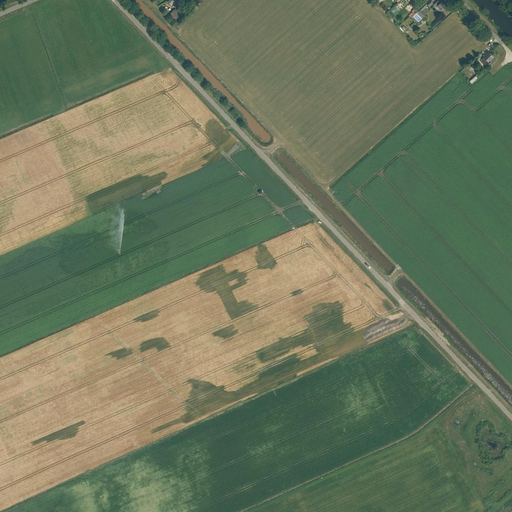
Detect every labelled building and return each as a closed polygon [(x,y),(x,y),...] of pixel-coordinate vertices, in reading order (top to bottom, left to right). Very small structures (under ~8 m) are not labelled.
[(449,9),(442,2),(440,4),(438,1),(435,4),(444,13),(449,9)] [(416,11),(419,14),(422,11),(426,7),(423,4),(416,11)] [(176,9),(170,14),(177,22),(188,13),(185,10),(184,10),(180,6),(177,10),(176,9)] [(489,51),(483,57),(490,65),(496,60),(489,51)] [(479,56),(470,64),(473,67),(480,61),(479,60),(481,58),(479,56)]
